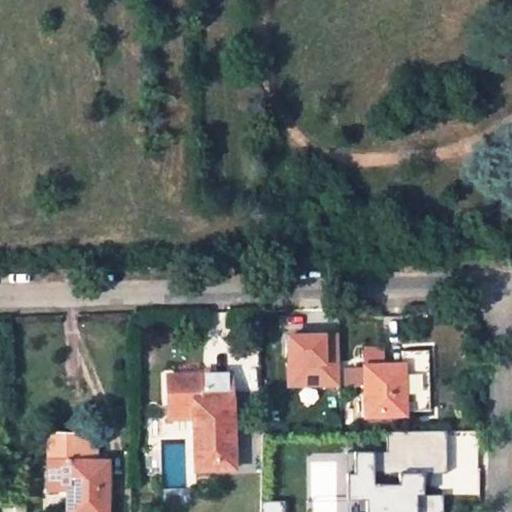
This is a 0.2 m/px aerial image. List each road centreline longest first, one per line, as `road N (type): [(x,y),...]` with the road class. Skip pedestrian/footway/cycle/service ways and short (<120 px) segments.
road 1 (unclassified): [(500,285),(0,298)]
road 2 (residential): [(500,285),(501,511)]
